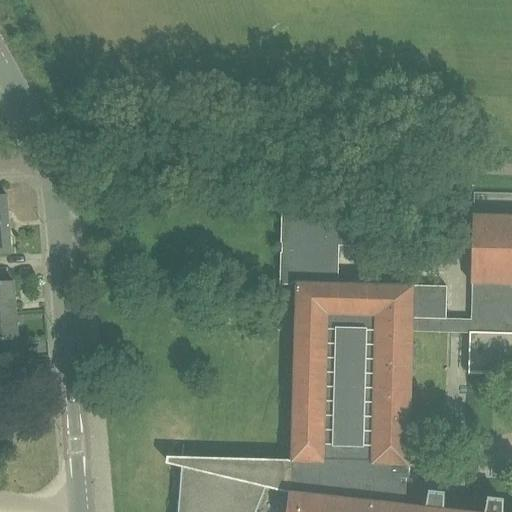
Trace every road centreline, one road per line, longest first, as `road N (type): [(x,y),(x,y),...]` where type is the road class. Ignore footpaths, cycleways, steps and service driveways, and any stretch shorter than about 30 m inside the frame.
road 1 (tertiary): [(83,502),(52,170)]
road 2 (tertiary): [(52,170),(0,61)]
